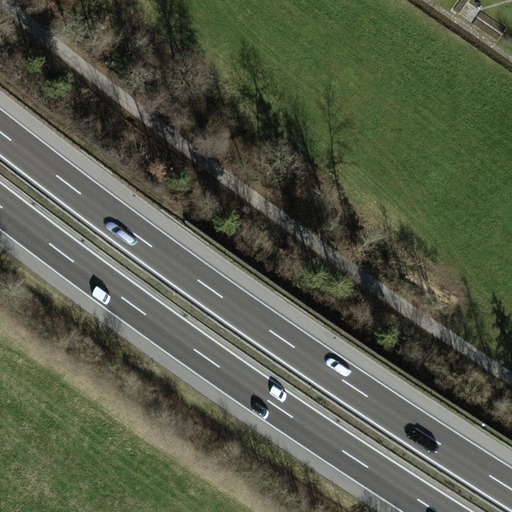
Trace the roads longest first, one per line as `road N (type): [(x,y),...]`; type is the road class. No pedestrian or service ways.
road 1 (track): [(511,381),(242,193),(0,2)]
road 2 (motorway): [(511,487),(232,303),(0,130)]
road 3 (motorway): [(0,207),(434,511)]
